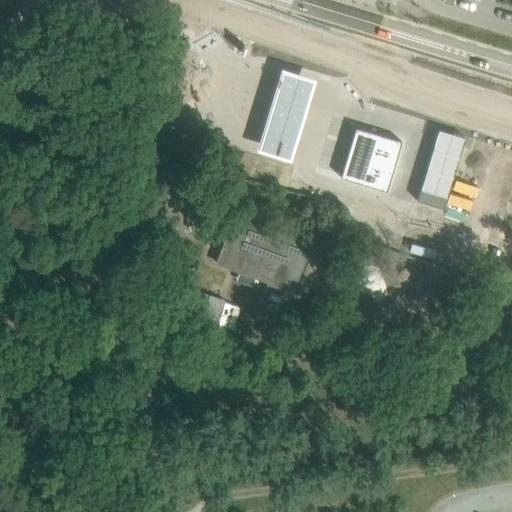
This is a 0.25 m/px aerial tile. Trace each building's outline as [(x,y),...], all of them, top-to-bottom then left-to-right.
[(304,80),(272,70),(248,153),(280,162),(304,80)] [(401,141),(355,128),(340,178),(386,191),(401,141)] [(32,139),(2,144),(0,135),(0,158),(34,153),(32,139)] [(443,209),(446,197),(420,189),(416,200),(443,209)] [(218,245),(216,251),(220,254),(217,263),(296,292),(313,247),(234,218),(223,245),(218,245)] [(111,253),(114,242),(98,238),(102,226),(90,222),(86,234),(80,232),(77,243),(55,237),(47,263),(116,283),(124,257),(111,253)] [(153,303),(185,314),(185,315),(201,320),(208,295),(161,281),(153,303)] [(96,300),(92,311),(119,319),(123,308),(96,300)] [(224,303),(215,326),(230,332),(236,317),(243,320),(247,310),(239,307),(239,308),(224,303)] [(138,344),(131,323),(85,337),(88,346),(92,345),(96,357),(138,344)] [(347,351),(365,360),(370,350),(352,341),(347,351)] [(120,365),(117,354),(106,358),(109,368),(120,365)] [(127,386),(134,405),(151,400),(139,365),(112,374),(115,386),(125,383),(126,386),(127,386)]
